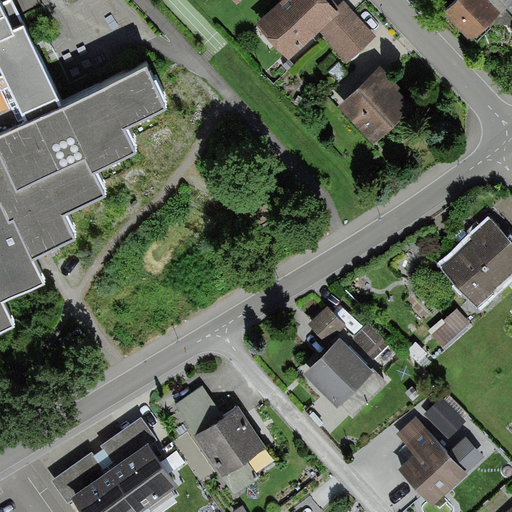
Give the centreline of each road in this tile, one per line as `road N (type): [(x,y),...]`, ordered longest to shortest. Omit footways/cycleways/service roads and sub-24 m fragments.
road 1 (residential): [(494,152),(217,329)]
road 2 (residential): [(217,329),(0,461)]
road 3 (residential): [(217,329),(379,511)]
road 4 (residential): [(511,130),(393,0)]
